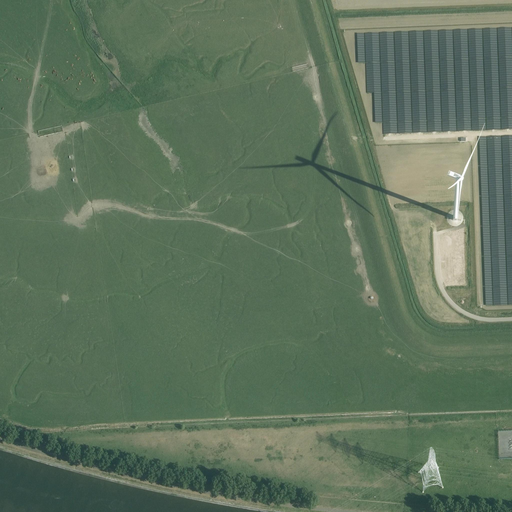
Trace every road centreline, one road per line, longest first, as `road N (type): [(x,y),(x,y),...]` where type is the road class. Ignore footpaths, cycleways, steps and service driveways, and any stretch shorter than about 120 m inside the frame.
road 1 (unclassified): [(349,511),(193,489),(0,439)]
road 2 (track): [(511,319),(479,318),(446,297),(436,276),(434,231)]
